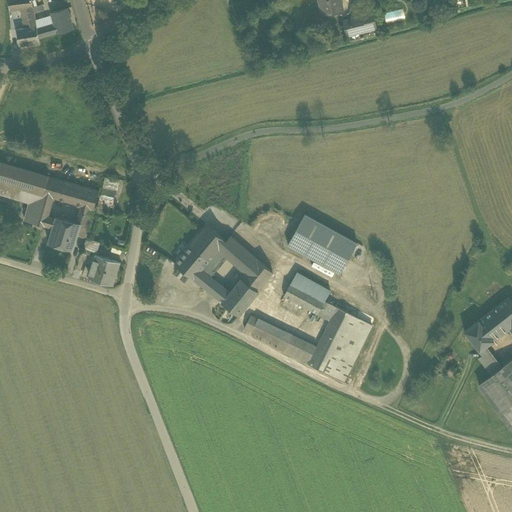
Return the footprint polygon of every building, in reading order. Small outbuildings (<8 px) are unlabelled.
[(8,0),(9,10),(19,9),(22,9),(27,8),(33,7),(32,0),(8,0)] [(319,0),(323,14),(343,9),(340,0),(319,0)] [(45,4),(33,7),(34,13),(47,10),(45,4)] [(33,7),(27,8),(30,27),(37,26),(34,13),(33,7)] [(25,28),(30,27),(27,8),(22,9),(25,28)] [(51,13),(54,24),(57,33),(73,28),(67,8),(51,13)] [(363,15),(343,20),(347,36),(366,31),(376,29),(373,18),(374,18),(373,11),(366,13),(366,15),(364,15),(363,15)] [(39,38),(57,33),(54,24),(37,29),(39,38)] [(39,42),(39,38),(37,29),(37,26),(30,27),(25,28),(16,30),(19,45),(39,42)] [(0,194),(29,203),(40,206),(49,176),(1,162),(0,163),(0,194)] [(48,216),(53,197),(59,179),(49,176),(40,206),(35,224),(45,226),(48,216)] [(102,192),(116,195),(120,179),(105,177),(102,192)] [(53,197),(82,206),(93,209),(99,191),(59,179),(53,197)] [(116,195),(102,192),(97,212),(111,215),(116,195)] [(40,206),(29,203),(24,221),(35,224),(40,206)] [(85,237),(93,209),(82,206),(77,223),(80,224),(77,235),(85,237)] [(288,245),(340,274),(357,243),(305,214),(288,245)] [(56,218),(48,216),(45,226),(52,229),(56,218)] [(48,243),(73,250),(77,235),(80,224),(77,223),(56,217),(56,218),(52,229),(48,243)] [(189,246),(208,261),(218,251),(226,241),(207,225),(189,246)] [(226,241),(218,251),(227,259),(245,274),(233,288),(251,300),(272,273),(271,271),(230,235),(226,241)] [(100,242),(86,238),(82,249),(96,253),(100,242)] [(174,264),(193,279),(201,270),(208,261),(189,246),(174,264)] [(211,278),(227,259),(218,251),(208,261),(201,270),(211,278)] [(88,278),(114,286),(121,262),(95,255),(88,278)] [(193,279),(206,289),(213,280),(211,278),(201,270),(193,279)] [(291,283),(325,301),(330,291),(297,272),(291,283)] [(219,285),(213,280),(206,289),(212,294),(219,285)] [(284,296),(317,314),(325,301),(291,283),(284,296)] [(222,302),(239,315),(251,300),(233,288),(229,293),(219,285),(212,294),(222,302)] [(511,333),(511,302),(508,297),(484,315),(489,323),(488,323),(489,324),(488,325),(490,328),(489,329),(496,338),(508,329),(511,333)] [(317,315),(330,321),(337,307),(325,301),(317,314),(317,315)] [(356,317),(337,307),(330,321),(316,347),(308,365),(328,374),(356,317)] [(464,331),(479,351),(486,346),(496,338),(489,329),(490,328),(488,325),(489,324),(488,323),(489,323),(484,315),(464,331)] [(244,329),(251,332),(258,319),(251,316),(244,329)] [(372,325),(356,317),(328,374),(343,382),(372,325)] [(277,345),(286,349),(292,336),(258,319),(251,332),(277,345)] [(316,347),(292,336),(286,349),(284,353),(308,365),(316,347)] [(479,358),(491,375),(502,367),(486,346),(479,351),(482,355),(479,358)] [(478,385),(511,429),(511,359),(502,367),(491,375),(478,385)]
